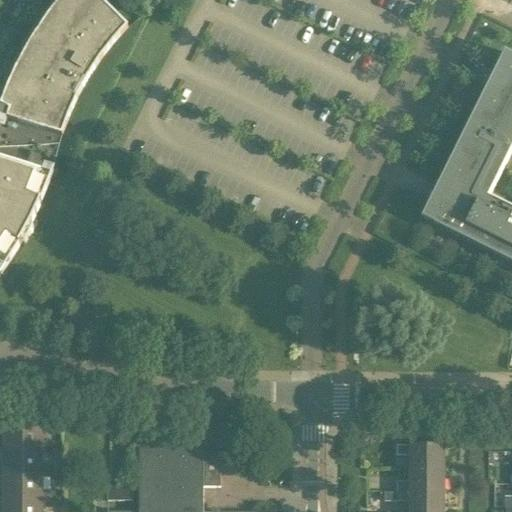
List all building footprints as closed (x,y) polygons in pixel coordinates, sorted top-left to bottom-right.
[(69,115),(71,111),(74,104),(76,99),(81,90),(84,86),(88,79),(92,72),(96,66),(99,62),(104,55),(109,49),(112,44),(114,43),(127,28),(99,0),(61,0),(59,3),(46,19),(43,18),(29,36),(24,44),(14,65),(17,67),(8,86),(0,106),(0,107),(0,115),(61,136),(61,135),(62,136),(67,122),(69,115)] [(511,56),(504,52),(421,219),(511,264),(511,56)] [(0,159),(50,175),(61,136),(0,115),(0,159)] [(46,192),(48,186),(51,176),(50,175),(0,159),(0,275),(6,266),(11,259),(14,254),(18,249),(24,239),(28,231),(31,225),(35,217),(39,207),(44,197),(46,192)] [(4,430),(2,430),(2,446),(41,446),(41,454),(53,454),(53,442),(42,442),(42,421),(2,421),(2,422),(4,422),(4,430)] [(4,455),(2,455),(2,471),(41,471),(41,479),(53,479),(53,467),(41,467),(41,454),(41,446),(2,446),(2,447),(4,447),(4,455)] [(396,457),(409,457),(408,470),(444,470),(444,447),(409,446),(409,447),(397,447),(396,457)] [(107,511),(107,510),(106,510),(106,511),(202,511),(203,489),(220,489),(220,456),(203,456),(203,451),(139,450),(138,511),(107,511)] [(444,470),(408,470),(408,483),(396,483),(396,493),(444,493),(444,470)] [(4,479),(2,479),(2,495),(41,495),(41,503),(53,503),(52,491),(41,491),(41,479),(41,471),(2,471),(4,471),(4,479)] [(132,488),(106,488),(106,502),(132,502),(132,488)] [(408,511),(443,511),(444,493),(396,493),(396,494),(384,494),(383,503),(408,503),(408,511)] [(4,504),(2,504),(1,511),(41,511),(41,503),(41,495),(2,495),(2,496),(4,496),(4,504)]
